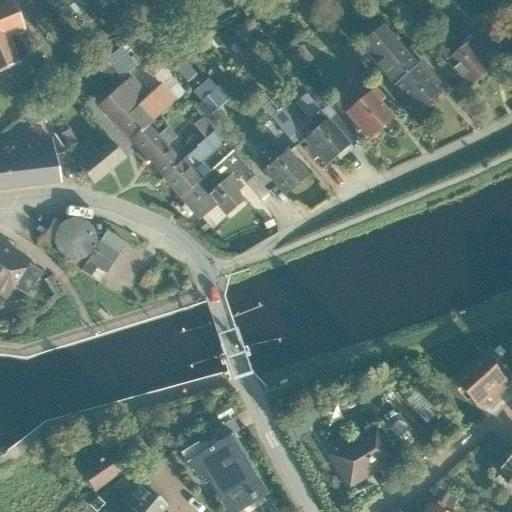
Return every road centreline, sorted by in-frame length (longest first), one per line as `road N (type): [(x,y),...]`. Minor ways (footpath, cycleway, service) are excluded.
road 1 (residential): [(511,119),(354,189),(236,260),(205,267)]
road 2 (residential): [(205,267),(242,383),(308,511)]
road 3 (residential): [(0,202),(64,196),(116,209),(184,241),(205,267)]
road 4 (residential): [(494,418),(373,511)]
